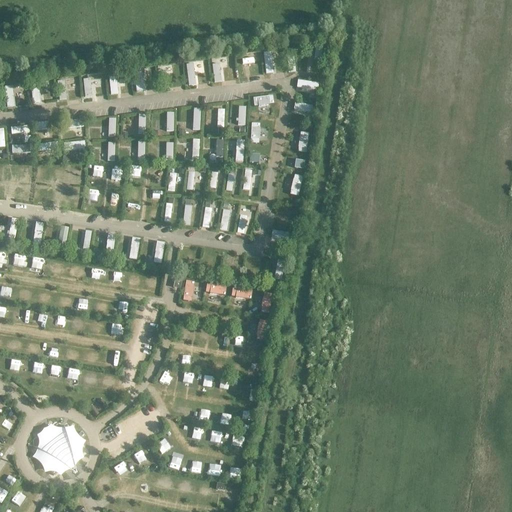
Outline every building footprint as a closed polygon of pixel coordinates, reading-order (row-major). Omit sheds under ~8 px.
[(319,69),(322,47),(315,47),(312,68),(319,69)] [(265,74),(272,74),(270,53),(263,53),(265,74)] [(295,72),(293,54),(286,55),(288,73),(295,73),(295,72)] [(237,60),(239,79),(245,79),(243,59),(237,60)] [(195,86),(193,64),(185,65),(188,86),(195,86)] [(212,65),(214,83),(221,83),(219,65),(212,65)] [(157,72),(160,90),(167,89),(165,71),(157,72)] [(141,75),(134,76),(136,93),(143,92),(141,75)] [(117,95),(115,76),(108,77),(110,96),(117,95)] [(92,98),(90,79),(83,80),(84,98),(92,98)] [(57,82),(59,101),(66,100),(64,81),(57,82)] [(297,81),(296,88),(317,91),(318,84),(297,81)] [(11,89),(5,90),(7,109),(13,108),(11,89)] [(258,109),(276,110),(277,103),(258,102),(258,109)] [(315,107),(295,103),(294,110),(314,114),(315,107)] [(193,109),(192,130),(199,131),(200,109),(193,109)] [(62,123),(62,129),(83,127),(83,120),(62,123)] [(55,128),(54,121),(36,124),(37,130),(55,128)] [(290,125),(289,132),(306,134),(307,128),(290,125)] [(10,128),(11,135),(28,133),(28,126),(10,128)] [(304,144),(288,141),(287,147),(303,150),(304,144)] [(39,145),(39,152),(57,150),(57,143),(39,145)] [(302,167),(303,160),(285,157),(284,164),(302,167)] [(251,171),(245,171),(242,190),(249,191),(251,171)] [(281,172),(280,179),(298,182),(299,176),(281,172)] [(188,173),(186,190),(192,191),(194,173),(188,173)] [(217,174),(211,173),(209,189),(215,189),(217,174)] [(167,192),(174,192),(176,175),(169,174),(167,192)] [(225,191),(231,192),(233,175),(227,174),(225,191)] [(297,192),(279,189),(277,197),(295,199),(297,192)] [(169,223),(172,205),(166,204),(163,222),(169,223)] [(184,207),(182,225),(189,226),(191,207),(184,207)] [(201,228),(208,229),(211,210),(204,208),(201,228)] [(222,211),(219,231),(226,232),(229,212),(222,211)] [(239,216),(236,234),(243,235),(246,217),(239,216)] [(14,239),(18,220),(11,219),(8,238),(14,239)] [(60,228),(57,248),(64,249),(68,229),(60,228)] [(85,231),(82,250),(89,251),(92,232),(85,231)] [(270,238),(291,241),(293,235),(272,231),(270,238)] [(105,255),(111,256),(115,236),(108,235),(105,255)] [(128,259),(135,260),(139,241),(132,239),(128,259)] [(153,263),(160,264),(164,244),(156,243),(153,263)] [(207,272),(211,251),(204,250),(201,271),(207,272)] [(228,257),(222,255),(219,273),(225,274),(228,257)] [(235,256),(233,274),(238,275),(241,257),(235,256)] [(284,261),(277,259),(274,280),(281,281),(284,261)] [(262,262),(256,261),(253,281),(259,282),(262,262)] [(185,282),(182,301),(191,302),(194,283),(185,282)] [(206,285),(205,294),(225,296),(226,288),(206,285)] [(231,297),(250,300),(251,292),(232,289),(231,297)] [(263,294),(260,313),(268,315),(271,295),(263,294)] [(256,340),(264,342),(267,322),(259,321),(256,340)] [(66,427),(53,437),(54,438),(47,443),(46,442),(34,451),(53,476),(65,467),(64,466),(71,460),(72,461),(85,452),(66,427)]
